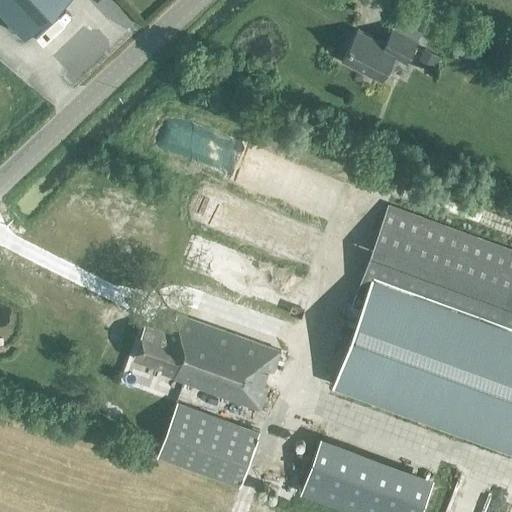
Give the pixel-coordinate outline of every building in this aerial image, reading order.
[(0,0),(0,13),(23,39),(64,0),(0,0)] [(112,23),(126,30),(131,18),(117,12),(112,23)] [(109,51),(85,25),(48,60),(73,86),(109,51)] [(383,44),(356,29),(340,59),(381,81),(394,56),(405,61),(416,40),(391,27),(383,44)] [(416,63),(431,71),(439,56),(423,48),(416,63)] [(213,230),(215,226),(225,230),(232,210),(203,199),(194,223),(213,230)] [(511,249),(388,204),(350,307),(357,309),(348,333),(328,385),(511,451),(511,249)] [(169,332),(144,323),(132,357),(161,367),(158,373),(258,409),(267,385),(261,384),(267,369),(272,371),(279,351),(175,314),(169,332)] [(259,430),(176,400),(156,456),(239,486),(259,430)] [(480,511),(484,493),(449,487),(445,511),(480,511)]
